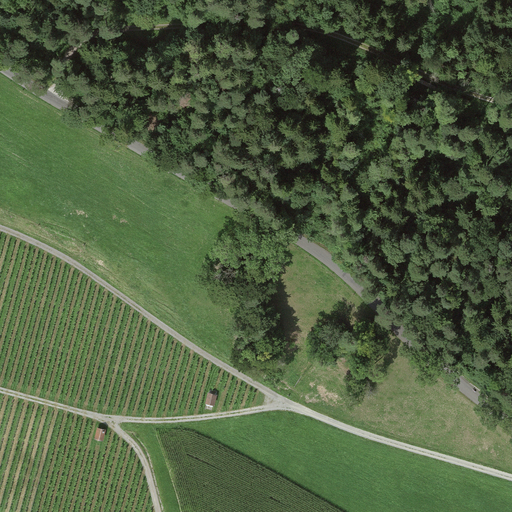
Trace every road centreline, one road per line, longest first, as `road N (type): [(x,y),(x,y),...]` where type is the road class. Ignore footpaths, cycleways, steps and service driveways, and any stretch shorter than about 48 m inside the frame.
road 1 (unclassified): [(511,428),(442,373),(323,256),(0,67)]
road 2 (track): [(0,228),(69,254),(126,303),(294,405),(511,476)]
road 3 (track): [(511,97),(358,41),(268,27),(91,38),(47,99)]
road 4 (track): [(0,392),(141,424),(294,405)]
